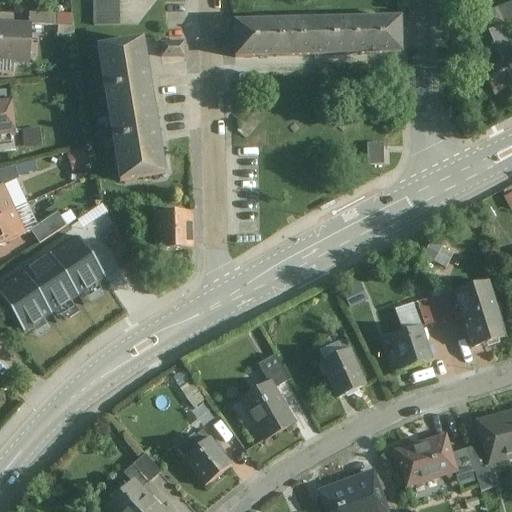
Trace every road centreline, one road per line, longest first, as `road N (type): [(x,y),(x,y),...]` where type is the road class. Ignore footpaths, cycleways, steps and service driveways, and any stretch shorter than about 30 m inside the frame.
road 1 (residential): [(511,376),(363,429),(231,511)]
road 2 (residential): [(220,299),(208,0)]
road 3 (tertiary): [(220,299),(77,392),(0,475)]
road 4 (tertiary): [(427,190),(220,299)]
road 5 (residential): [(427,190),(419,0)]
